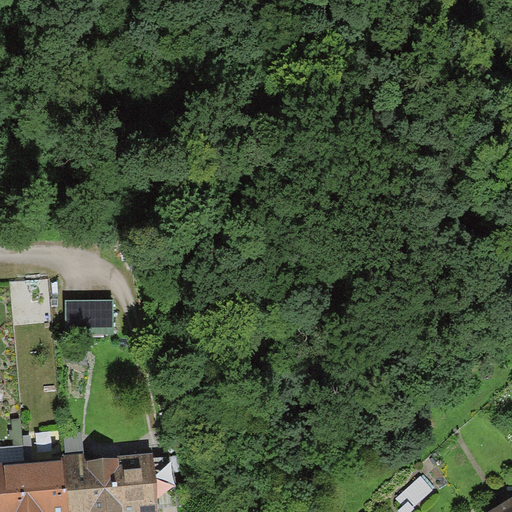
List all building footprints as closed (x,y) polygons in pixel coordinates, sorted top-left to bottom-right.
[(51,325),(48,282),(13,284),(16,327),(51,325)] [(113,336),(114,304),(71,303),(70,335),(113,336)] [(66,452),(67,465),(70,511),(133,511),(159,510),(155,458),(88,464),(87,459),(76,460),(75,451),(66,452)] [(70,511),(67,465),(31,468),(34,511),(70,511)] [(34,511),(31,468),(0,470),(0,511),(34,511)] [(411,511),(433,492),(418,476),(393,499),(399,504),(394,508),(397,511),(411,511)] [(511,511),(511,502),(496,511),(511,511)]
